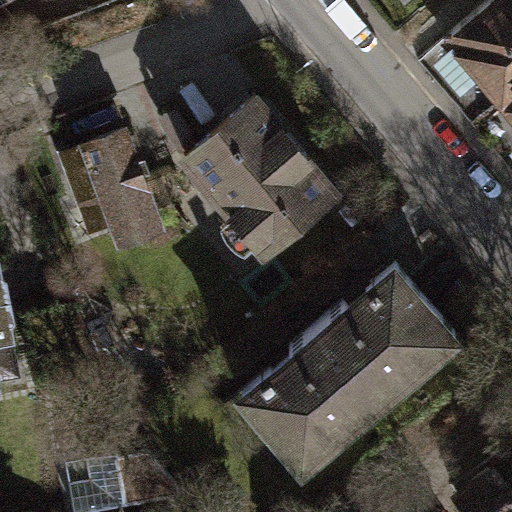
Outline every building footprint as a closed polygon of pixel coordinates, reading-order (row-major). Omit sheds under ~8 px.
[(511,6),(468,44),(511,95),(511,6)] [(258,95),(187,154),(265,246),(335,188),(258,95)] [(116,223),(155,208),(126,129),(65,151),(80,190),(101,182),(116,223)] [(247,390),(304,458),(457,330),(400,262),(351,303),(346,297),(291,343),(297,349),(247,390)] [(0,366),(15,363),(0,285),(0,366)] [(511,511),(511,452),(461,494),(476,511),(511,511)] [(75,485),(80,511),(123,511),(162,504),(155,468),(75,485)]
